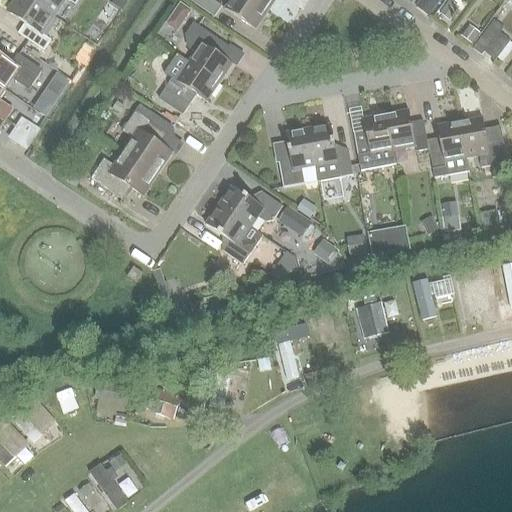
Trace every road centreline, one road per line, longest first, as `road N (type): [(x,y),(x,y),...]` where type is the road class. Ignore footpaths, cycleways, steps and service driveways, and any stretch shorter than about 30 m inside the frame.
road 1 (track): [(149,511),(258,425),(325,388),(511,330)]
road 2 (residential): [(0,151),(139,244),(155,240),(255,99)]
road 3 (residential): [(255,99),(465,66)]
road 4 (residential): [(255,99),(325,0)]
